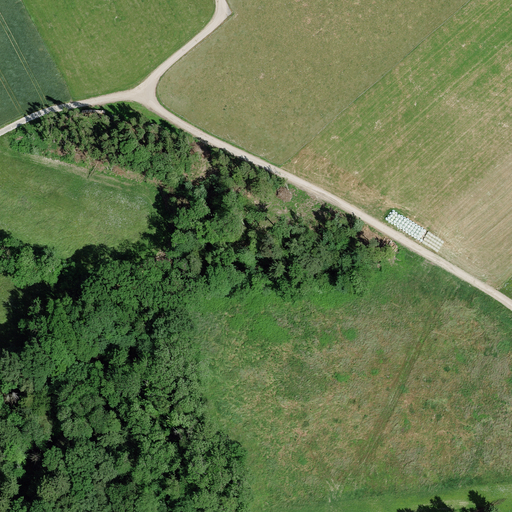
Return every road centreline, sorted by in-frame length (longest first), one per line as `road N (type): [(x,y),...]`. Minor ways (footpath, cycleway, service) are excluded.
road 1 (track): [(0,133),(45,110),(133,93),(511,304)]
road 2 (track): [(221,0),(228,13),(133,93)]
